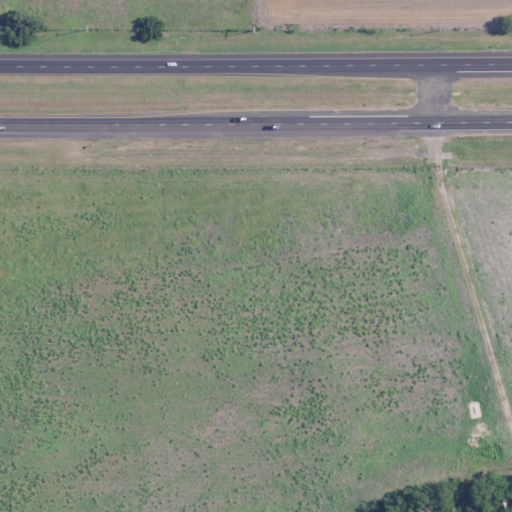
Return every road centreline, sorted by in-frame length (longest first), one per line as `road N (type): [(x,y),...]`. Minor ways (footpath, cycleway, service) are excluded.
road 1 (trunk): [(0,126),(511,120)]
road 2 (trunk): [(511,61),(0,64)]
